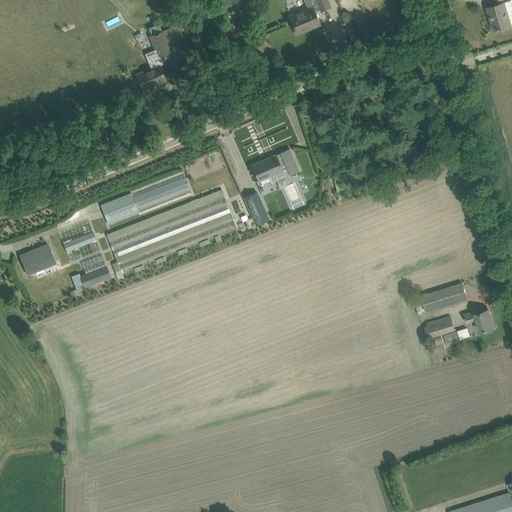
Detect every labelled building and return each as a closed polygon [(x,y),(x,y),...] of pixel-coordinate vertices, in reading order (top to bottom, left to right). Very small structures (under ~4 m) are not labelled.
[(303,0),(307,9),(289,16),(293,25),(297,34),(320,24),(315,12),(320,10),(321,11),(330,7),(326,0),(303,0)] [(496,0),(497,4),(487,8),(489,15),(490,15),(492,20),(491,20),(494,31),(511,25),(511,4),(511,0),(504,2),(503,0),(496,0)] [(228,12),(211,20),(215,27),(231,19),(228,12)] [(151,69),(137,75),(140,84),(141,86),(143,89),(151,86),(157,83),(165,80),(159,66),(162,64),(159,56),(172,51),(170,45),(180,40),(174,26),(150,36),(156,50),(145,54),(151,69)] [(272,183),(300,171),(294,158),(290,149),(280,153),(280,154),(276,156),(275,155),(252,166),(258,180),(269,176),(272,183)] [(137,208),(189,188),(185,177),(133,197),(131,193),(100,205),(108,225),(139,213),(137,208)] [(236,227),(225,199),(221,189),(106,234),(110,244),(118,262),(112,264),(118,279),(123,277),(121,271),(236,227)] [(243,198),(256,226),(269,220),(257,192),(243,198)] [(238,225),(241,232),(246,229),(243,222),(238,225)] [(67,251),(96,240),(93,232),(64,244),(67,251)] [(24,265),(28,275),(57,264),(52,254),(48,244),(20,256),(24,265)] [(106,265),(80,276),(85,288),(111,277),(106,265)] [(418,315),(427,312),(467,299),(462,283),(422,296),(413,298),(418,315)] [(480,331),(484,330),(494,327),(488,310),(478,313),(477,311),(465,314),(467,322),(476,319),(480,331)] [(450,315),(426,323),(427,325),(424,326),(428,339),(455,330),(450,315)] [(444,335),(446,344),(460,340),(460,339),(469,336),(467,328),(444,335)] [(434,346),(443,343),(441,337),(432,340),(434,346)] [(448,511),(511,511),(511,500),(509,492),(448,511)]
